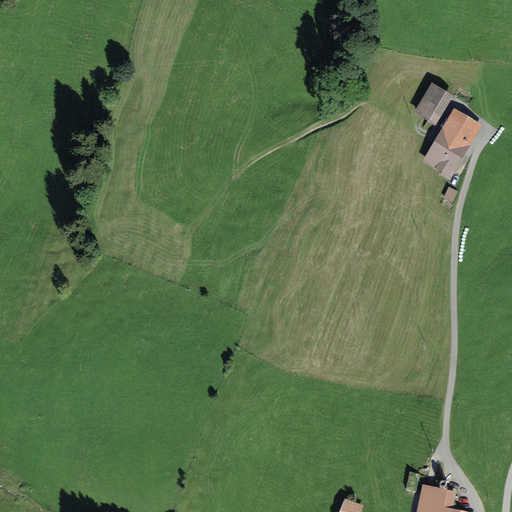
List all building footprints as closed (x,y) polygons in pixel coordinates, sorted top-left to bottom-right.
[(456,100),(436,88),(420,116),(440,128),(456,100)] [(483,129),(458,114),(427,164),(452,179),(483,129)] [(457,195),(450,191),(445,200),(452,204),(457,195)] [(409,472),(406,490),(416,492),(419,474),(409,472)] [(458,494),(427,487),(421,511),(465,511),(454,509),(458,494)] [(362,511),(364,508),(348,501),(343,511),(362,511)]
